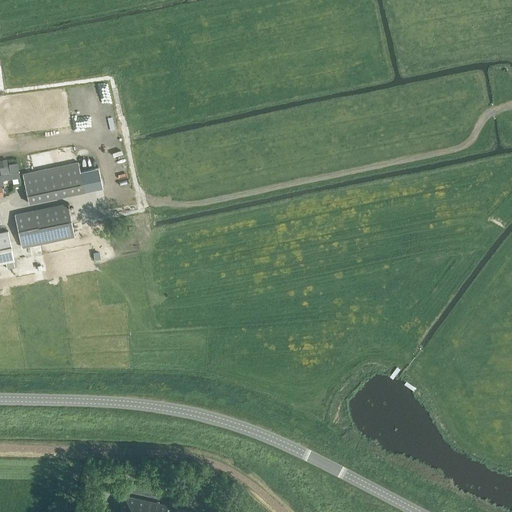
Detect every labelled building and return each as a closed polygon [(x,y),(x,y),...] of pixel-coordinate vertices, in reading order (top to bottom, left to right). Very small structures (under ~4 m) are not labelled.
[(0,173),(0,185),(4,185),(3,180),(20,177),(18,162),(9,164),(10,166),(0,167),(0,168),(1,174),(0,173)] [(22,173),(29,203),(84,191),(78,162),(75,162),(34,171),(22,173)] [(74,230),(68,203),(15,214),(20,239),(21,246),(75,235),(74,230)] [(0,263),(15,260),(11,241),(8,230),(0,232),(0,263)] [(124,496),(120,511),(176,511),(178,507),(125,495),(124,494),(124,496)]
